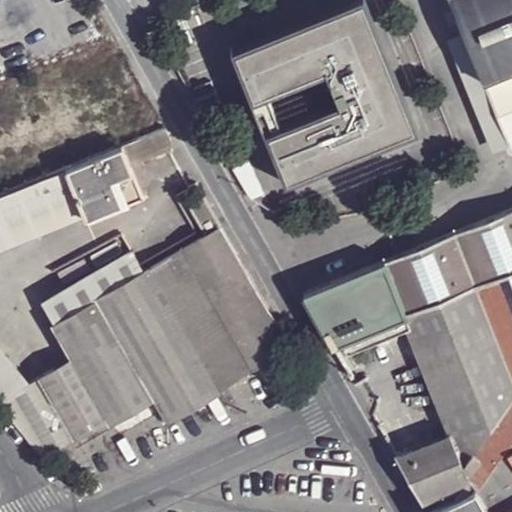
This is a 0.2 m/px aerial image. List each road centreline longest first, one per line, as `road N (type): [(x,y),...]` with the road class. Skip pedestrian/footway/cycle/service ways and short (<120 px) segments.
road 1 (residential): [(346,402),(119,0)]
road 2 (unclassified): [(346,402),(103,511)]
road 3 (residential): [(409,511),(346,402)]
